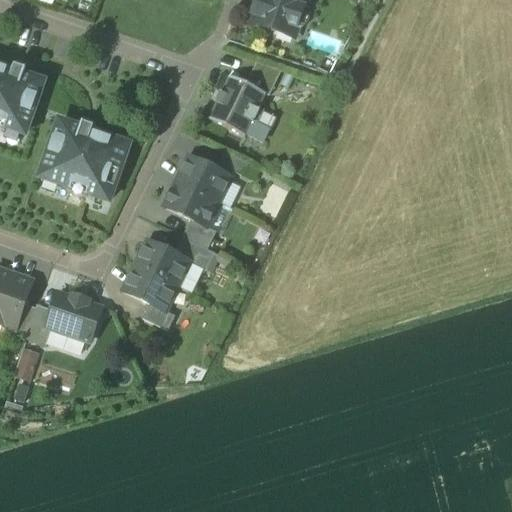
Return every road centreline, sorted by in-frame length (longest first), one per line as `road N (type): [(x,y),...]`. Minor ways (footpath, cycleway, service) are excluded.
road 1 (residential): [(0,241),(67,264),(100,259),(192,79)]
road 2 (residential): [(192,79),(0,6)]
